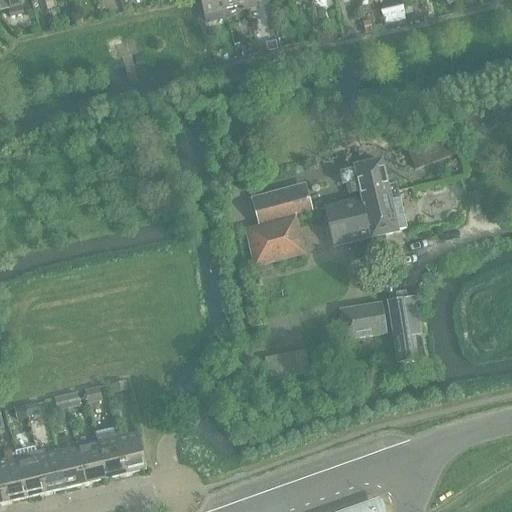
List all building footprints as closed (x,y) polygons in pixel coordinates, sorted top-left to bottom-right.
[(17,0),(7,0),(10,9),(20,7),(17,0)] [(223,0),(199,0),(205,20),(210,18),(209,14),(226,10),(223,0)] [(245,0),(223,0),(226,10),(242,6),(243,11),(248,10),(245,0)] [(245,0),(248,10),(257,7),(254,0),(245,0)] [(418,12),(404,15),(407,24),(420,21),(418,12)] [(370,21),(362,23),(365,35),(373,33),(370,21)] [(348,28),(342,29),(344,40),(354,37),(353,31),(348,28)] [(336,34),(320,33),(322,42),(336,41),(336,34)] [(275,41),(265,43),(267,51),(277,49),(275,41)] [(448,130),(406,147),(415,171),(457,154),(448,130)] [(381,162),(354,168),(355,170),(340,174),(343,186),(346,185),(349,197),(360,194),(362,200),(324,209),(334,248),(371,239),(372,239),(372,243),(378,247),(386,245),(384,236),(397,234),(397,232),(406,230),(396,185),(386,187),(381,162)] [(304,189),(251,204),(259,227),(246,230),(254,269),(305,255),(295,216),(312,212),(304,189)] [(388,303),(397,364),(414,362),(404,301),(388,303)] [(381,304),(340,311),(345,341),(385,335),(381,304)] [(311,374),(308,350),(266,356),(269,379),(311,374)] [(127,391),(125,383),(112,386),(114,393),(127,391)] [(100,402),(97,389),(85,392),(88,405),(100,402)] [(77,395),(65,397),(68,410),(80,407),(77,395)] [(65,397),(55,400),(58,412),(68,410),(65,397)] [(36,405),(26,407),(28,417),(38,414),(36,405)] [(28,419),(25,407),(15,409),(18,421),(28,419)] [(114,429),(95,434),(106,481),(125,476),(116,434),(115,434),(114,429)] [(116,434),(125,476),(146,471),(137,434),(125,437),(124,432),(116,434)] [(94,434),(97,443),(86,446),(85,442),(76,444),(86,485),(106,481),(95,434),(94,434)] [(68,450),(57,453),(66,490),(86,485),(76,444),(67,446),(68,450)] [(46,495),(36,453),(35,448),(15,453),(17,462),(26,500),(46,495)] [(66,490),(57,453),(46,456),(45,451),(36,453),(46,495),(66,490)] [(5,460),(0,461),(0,478),(6,504),(26,500),(17,462),(6,465),(5,460)] [(343,511),(373,511),(372,504),(370,504),(370,503),(343,511)]
